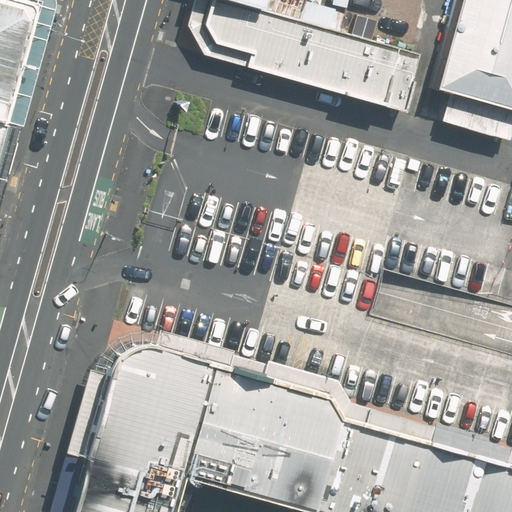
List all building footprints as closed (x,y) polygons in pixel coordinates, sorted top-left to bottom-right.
[(0,0),(0,118),(27,20),(17,1),(12,0),(0,0)] [(256,8),(224,0),(192,0),(184,23),(202,53),(401,108),(416,52),(256,8)] [(224,0),(256,8),(257,0),(224,0)] [(511,106),(511,0),(453,0),(430,85),(511,106)] [(200,479),(317,511),(511,511),(511,462),(338,413),(325,390),(139,333),(109,345),(91,377),(61,511),(161,511),(173,471),(200,479)]
